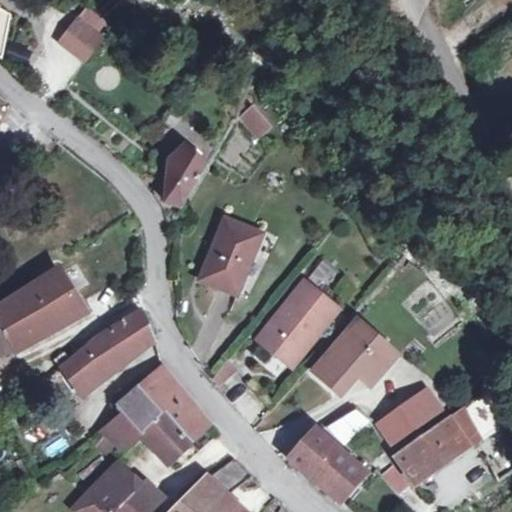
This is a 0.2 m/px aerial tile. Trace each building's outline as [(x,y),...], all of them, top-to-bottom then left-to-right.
[(0,57),(2,59),(11,15),(0,8),(0,57)] [(79,23),(62,44),(84,62),(101,42),(79,23)] [(253,103),(237,117),(256,140),(273,126),(253,103)] [(234,164),(245,147),(230,137),(220,155),(234,164)] [(165,203),(181,208),(193,187),(207,163),(186,146),(170,161),(165,203)] [(225,220),(201,280),(237,295),(261,234),(225,220)] [(105,249),(123,240),(115,224),(97,233),(105,249)] [(30,279),(33,285),(56,273),(52,266),(30,279)] [(33,285),(0,307),(0,329),(11,348),(80,306),(59,271),(56,273),(33,285)] [(305,283),(259,340),(292,368),(339,310),(305,283)] [(426,316),(424,317),(431,330),(453,317),(438,292),(419,303),(426,316)] [(81,357),(63,371),(64,373),(80,395),(120,366),(135,352),(134,351),(155,336),(143,313),(140,313),(98,338),(79,354),(81,357)] [(359,321),(350,331),(388,364),(396,354),(359,321)] [(0,355),(11,348),(0,329),(0,355)] [(350,331),(313,372),(340,395),(357,375),(369,385),(388,364),(350,331)] [(54,360),(61,369),(70,361),(64,353),(54,360)] [(39,388),(61,369),(54,360),(49,358),(26,367),(39,388)] [(168,465),(191,442),(209,424),(163,367),(139,389),(117,408),(123,414),(140,434),(142,436),(159,455),(168,465)] [(411,403),(378,424),(396,452),(447,417),(449,419),(478,399),(459,370),(411,403)] [(449,419),(447,417),(396,452),(393,454),(413,483),(477,439),(480,444),(511,422),(495,387),(478,399),(449,419)] [(142,436),(140,434),(123,414),(103,432),(105,434),(124,451),(142,436)] [(364,473),(316,430),(315,431),(291,460),(340,501),(364,473)] [(172,511),(228,511),(220,503),(252,477),(234,461),(213,476),(211,474),(199,485),(172,511)] [(151,511),(161,502),(120,466),(89,497),(103,509),(105,511),(151,511)] [(100,511),(86,498),(77,508),(81,511),(100,511)]
